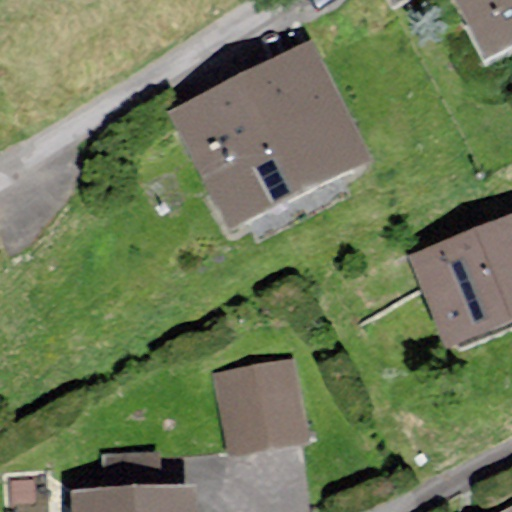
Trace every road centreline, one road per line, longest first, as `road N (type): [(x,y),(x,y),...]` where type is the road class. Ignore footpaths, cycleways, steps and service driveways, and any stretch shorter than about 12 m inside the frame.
road 1 (residential): [(302,0),(0,175)]
road 2 (unclassified): [(399,511),(511,450)]
